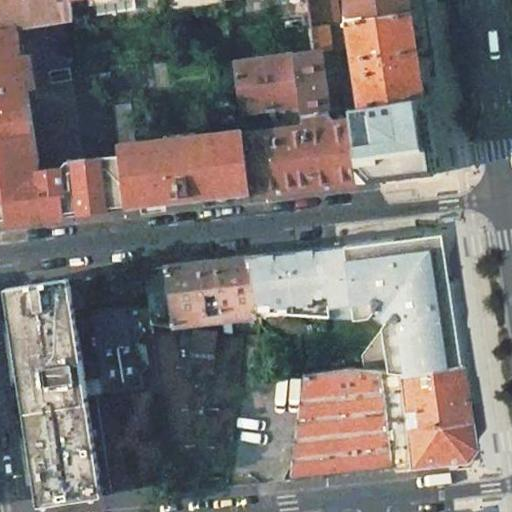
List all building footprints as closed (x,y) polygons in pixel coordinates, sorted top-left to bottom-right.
[(0,0),(0,29),(17,27),(55,24),(54,17),(74,15),(72,0),(0,0)] [(76,30),(227,10),(226,0),(225,0),(72,0),(74,15),(75,22),(76,30)] [(334,24),(330,0),(305,0),(309,28),(325,25),(334,24)] [(408,0),(345,0),(349,23),(410,12),(408,0)] [(349,23),(342,24),(345,47),(348,61),(342,62),(343,66),(348,67),(349,73),(344,73),(345,77),(350,77),(355,108),(423,98),(410,12),(349,23)] [(74,15),(54,17),(55,24),(75,22),(74,15)] [(325,25),(329,49),(345,47),(342,24),(342,23),(334,24),(325,25)] [(325,25),(309,28),(312,52),(291,55),(297,107),(297,108),(299,117),(325,113),(318,53),(323,52),(323,57),(329,56),(329,49),(325,25)] [(39,173),(30,94),(38,92),(33,55),(21,57),(17,27),(0,29),(0,217),(59,210),(58,205),(73,203),(74,216),(105,213),(102,196),(126,194),(121,160),(69,166),(66,170),(39,173)] [(240,115),(297,108),(297,107),(291,55),(234,63),(240,115)] [(83,89),(111,85),(113,85),(112,75),(82,78),(83,89)] [(343,138),(348,185),(435,175),(428,128),(423,98),(355,108),(341,111),(342,122),(343,138)] [(166,206),(207,201),(206,195),(232,192),(233,198),(251,196),(242,130),(194,136),(195,140),(168,143),(167,139),(137,143),(133,108),(114,110),(121,160),(126,194),(128,210),(145,208),(145,203),(165,200),(166,206)] [(348,185),(343,138),(342,122),(341,111),(325,113),(299,117),(297,108),(240,115),(242,130),(251,196),(308,189),(348,185)] [(126,194),(102,196),(105,213),(128,210),(126,194)] [(18,223),(65,217),(74,216),(73,203),(58,205),(59,210),(0,217),(0,218),(7,224),(18,223)] [(250,256),(257,317),(281,314),(354,318),(370,317),(374,311),(387,321),(360,355),(362,367),(409,373),(464,365),(448,254),(438,256),(435,259),(422,249),(425,245),(424,235),(250,256)] [(250,256),(166,266),(173,326),(257,317),(250,256)] [(145,269),(151,323),(173,326),(166,266),(145,269)] [(70,279),(6,288),(39,505),(102,496),(85,379),(102,376),(104,391),(143,385),(141,375),(148,367),(137,350),(136,342),(143,334),(132,318),(130,308),(92,314),(95,327),(77,330),(70,279)] [(216,331),(195,328),(195,330),(193,329),(191,343),(214,345),(216,331)] [(214,345),(191,343),(190,354),(213,357),(214,345)] [(414,467),(466,461),(477,447),(464,365),(409,373),(362,367),(351,366),(338,368),(305,373),(304,374),(290,480),(414,467)]
